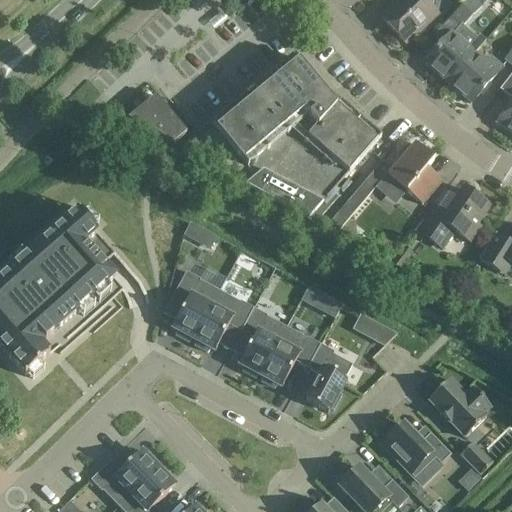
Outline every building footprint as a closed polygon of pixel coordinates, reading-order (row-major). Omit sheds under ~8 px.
[(403,0),(404,0),(381,22),(403,45),(416,33),(417,35),(437,16),(424,3),(426,0),(403,0)] [(469,0),(451,19),(460,28),(462,30),(463,29),(483,8),(474,0),(469,0)] [(425,66),(448,86),(474,56),(484,43),(478,38),(476,40),(463,29),(462,30),(460,28),(452,37),(451,36),(425,66)] [(511,68),(511,51),(503,63),(511,68)] [(474,56),(448,86),(471,106),(497,75),(502,70),(492,61),(486,66),(474,56)] [(180,154),(179,154),(180,154),(182,155),(315,226),(338,199),(333,194),(380,140),(339,104),(335,109),(294,59),(211,128),(195,141),(180,154)] [(511,100),(496,125),(511,135),(511,72),(499,92),(511,100)] [(127,121),(172,146),(186,135),(155,98),(127,121)] [(388,178),(421,207),(441,184),(426,171),(433,163),(415,147),(388,178)] [(324,231),(333,239),(391,171),(382,163),(324,231)] [(477,228),(489,209),(463,192),(446,217),(433,208),(416,233),(442,252),(454,234),(470,245),(480,230),(477,228)] [(0,342),(1,344),(0,344),(0,350),(25,379),(50,358),(38,344),(41,341),(46,346),(53,339),(49,334),(56,328),(59,332),(116,282),(86,248),(99,237),(80,215),(39,251),(40,252),(33,258),(32,257),(0,284),(0,342)] [(190,226),(184,238),(198,245),(204,233),(190,226)] [(494,237),(485,252),(479,262),(504,278),(511,267),(511,238),(508,245),(494,237)] [(382,247),(378,259),(391,264),(395,252),(382,247)] [(219,294),(200,283),(200,282),(186,274),(173,298),(186,305),(172,331),(177,333),(175,337),(189,345),(191,341),(193,342),(219,294)] [(467,288),(459,301),(472,308),(479,296),(467,288)] [(308,289),(301,302),(318,312),(325,298),(308,289)] [(240,304),(239,305),(219,294),(193,342),(196,343),(194,347),(208,355),(210,351),(214,354),(228,328),(241,334),(253,311),(240,304)] [(241,334),(253,341),(239,367),(244,370),(242,373),(256,381),(258,377),(260,379),(286,330),(266,319),(267,318),(253,311),(241,334)] [(381,328),(373,342),(385,348),(397,337),(394,335),(381,328)] [(260,379),(262,380),(260,383),(275,391),(277,387),(281,390),(295,364),(307,370),(320,347),(307,340),(306,341),(286,330),(260,379)] [(306,403),(328,415),(330,411),(334,413),(341,398),(338,396),(346,382),(344,381),(352,367),(332,357),(333,354),(320,347),(307,370),(320,377),(306,403)] [(472,391),(465,398),(450,382),(428,403),(440,415),(439,415),(449,426),(450,425),(464,440),(486,420),(483,417),(490,410),(472,391)] [(421,445),(404,427),(402,429),(399,426),(388,437),(391,440),(382,448),(414,481),(435,461),(440,466),(450,457),(430,436),(421,445)] [(492,467),(473,446),(461,458),(479,478),(492,467)] [(159,466),(148,455),(145,457),(141,454),(120,474),(110,464),(111,463),(90,482),(102,494),(103,493),(118,509),(158,471),(156,469),(159,466)] [(156,511),(153,509),(175,488),(171,485),(174,482),(163,470),(160,473),(158,471),(118,509),(121,511),(156,511)] [(339,489),(361,511),(384,511),(392,505),(397,511),(408,500),(392,483),(382,493),(359,470),(339,489)] [(471,472),(459,484),(467,493),(480,480),(471,472)]
